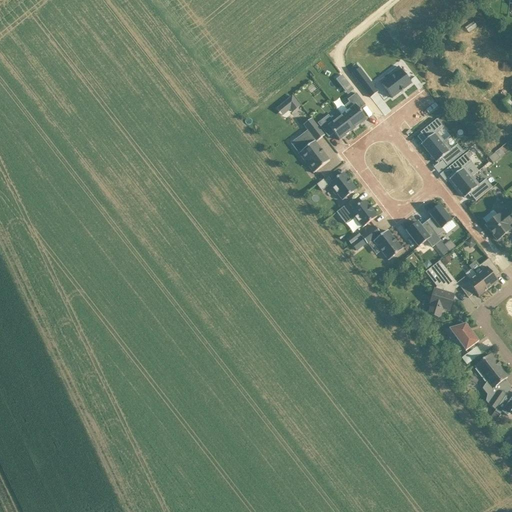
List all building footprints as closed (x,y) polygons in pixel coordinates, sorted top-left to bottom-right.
[(480,13),(473,18),(479,27),(486,22),(480,13)] [(390,79),(382,85),(393,98),(412,84),(399,67),(387,76),(390,79)] [(352,74),(370,98),(378,92),(360,68),(352,74)] [(347,92),(352,88),(342,75),(337,79),(347,92)] [(343,115),(354,129),(368,119),(361,109),(367,104),(356,89),(342,100),(350,110),(343,115)] [(285,102),(291,109),(293,112),(300,106),(292,97),(285,102)] [(354,129),(343,115),(334,122),(328,115),(317,123),(328,137),(335,132),(341,139),(354,129)] [(421,144),(428,153),(450,136),(444,141),(437,133),(444,128),(437,119),(420,132),(426,140),(421,144)] [(314,174),(314,175),(330,163),(316,144),(325,137),(320,130),(312,120),(304,126),(309,132),(300,139),(303,143),(301,145),(305,151),(299,155),(307,165),(308,164),(316,173),(314,174)] [(450,136),(428,153),(435,163),(440,159),(446,167),(463,154),(457,145),(450,150),(444,142),(450,137),(450,136)] [(493,164),(500,158),(495,153),(489,158),(493,164)] [(464,155),(447,168),(453,176),(448,180),(455,189),(477,172),(471,177),(464,169),(471,164),(464,155)] [(478,173),(477,172),(455,189),(462,199),(467,195),(473,202),(491,189),(484,181),(478,186),(471,178),(478,173)] [(330,174),(317,185),(321,191),(328,186),(336,196),(338,195),(342,201),(356,190),(343,174),(335,180),(330,174)] [(364,227),(378,217),(366,201),(358,207),(353,201),(354,201),(353,200),(338,212),(347,224),(356,217),(364,227)] [(444,211),(440,206),(429,214),(433,218),(427,223),(438,237),(444,232),(442,229),(452,221),(447,214),(448,213),(445,210),(444,211)] [(508,226),(511,222),(511,217),(508,212),(500,218),(499,216),(486,226),(497,241),(511,230),(508,226)] [(451,219),(456,226),(461,222),(456,215),(451,219)] [(441,241),(426,222),(421,226),(418,223),(406,232),(418,247),(426,241),(432,248),(441,241)] [(375,226),(361,237),(367,245),(372,240),(388,261),(402,250),(387,231),(381,236),(380,234),(375,226)] [(351,245),(356,241),(353,236),(348,240),(351,245)] [(476,245),(471,238),(465,243),(470,249),(476,245)] [(444,245),(449,251),(449,252),(456,246),(450,240),(444,245)] [(361,248),(355,242),(351,245),(357,251),(361,248)] [(413,254),(405,260),(409,264),(410,262),(416,258),(413,254)] [(479,268),(482,271),(476,276),(477,277),(487,290),(498,282),(495,278),(500,273),(489,260),(479,268)] [(440,276),(447,270),(440,261),(425,273),(436,287),(440,276)] [(467,277),(460,282),(463,286),(467,283),(479,297),(487,290),(477,277),(476,276),(471,270),(465,274),(467,277)] [(446,286),(439,284),(437,291),(435,290),(430,306),(431,306),(429,315),(439,318),(442,309),(450,311),(454,296),(453,295),(444,292),(446,286)] [(468,333),(466,324),(447,330),(450,340),(456,339),(465,352),(479,342),(471,332),(471,333),(468,333)] [(466,364),(481,353),(476,346),(461,358),(466,364)] [(507,378),(490,355),(475,366),(493,389),(507,378)] [(506,395),(498,390),(488,406),(495,410),(506,395)] [(511,396),(502,412),(509,417),(511,414),(511,396)] [(494,424),(500,415),(495,411),(488,421),(494,424)] [(481,417),(488,421),(490,417),(484,413),(481,417)]
